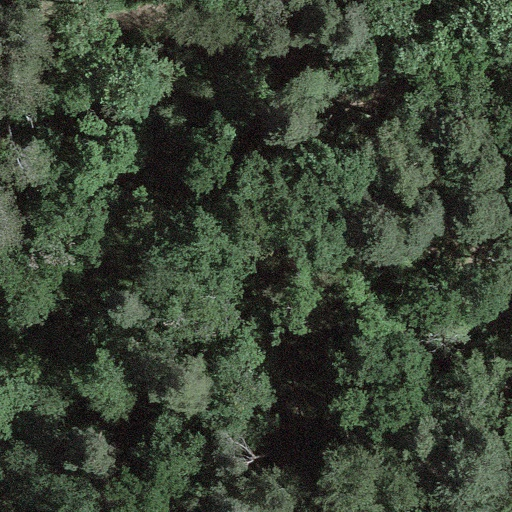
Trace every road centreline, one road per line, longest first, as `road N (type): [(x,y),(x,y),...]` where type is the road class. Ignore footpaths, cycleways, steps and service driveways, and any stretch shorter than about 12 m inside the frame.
road 1 (track): [(203,0),(0,62)]
road 2 (track): [(329,511),(396,476),(511,457)]
